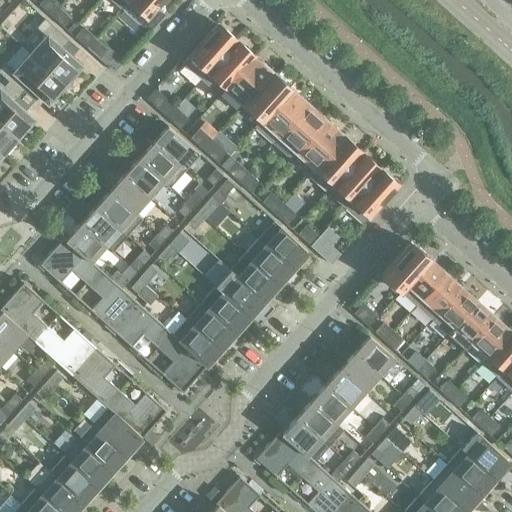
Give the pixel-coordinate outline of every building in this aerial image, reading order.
[(62,26),(67,19),(46,0),(44,0),(39,6),(62,26)] [(155,8),(161,0),(126,0),(120,7),(140,24),(147,32),(162,15),(155,8)] [(45,35),(30,53),(64,83),(72,74),(74,76),(82,66),(60,47),(68,38),(44,17),(36,26),(45,35)] [(216,24),(182,62),(200,78),(236,39),(226,30),(224,32),(216,24)] [(97,57),(102,50),(81,30),(74,36),(97,57)] [(236,39),(200,78),(218,94),(254,55),(244,46),(242,48),(235,41),(236,39)] [(64,83),(30,53),(14,70),(4,62),(0,66),(0,74),(20,92),(27,84),(49,103),(57,94),(55,92),(64,83)] [(254,55),(218,94),(219,95),(225,88),(242,103),(271,71),(262,62),(260,64),(253,57),(254,55)] [(271,71),(242,103),(260,119),(253,126),(254,126),(289,87),(280,78),(278,80),(270,73),(272,71),(271,71)] [(20,92),(0,74),(0,122),(16,137),(24,127),(26,129),(34,120),(13,100),(20,92)] [(288,89),(290,87),(289,87),(254,126),(272,142),(307,103),(298,94),(296,96),(288,89)] [(167,116),(175,106),(154,88),(146,98),(167,116)] [(307,103),(272,142),(272,143),(279,136),(296,151),(325,119),(325,118),(323,120),(315,113),(317,111),(307,103)] [(186,116),(175,106),(167,116),(177,125),(186,116)] [(210,135),(217,128),(204,117),(198,123),(210,135)] [(325,119),(296,151),(313,167),(307,174),(308,174),(343,135),(342,134),(341,136),(333,129),(335,127),(325,119)] [(16,137),(0,122),(0,154),(3,150),(5,152),(14,143),(12,141),(16,137)] [(199,153),(167,124),(153,141),(185,170),(199,153)] [(236,142),(219,127),(212,135),(230,150),(236,142)] [(202,148),(211,138),(200,129),(192,138),(202,148)] [(343,135),(308,174),(325,190),(359,153),(351,145),(353,143),(343,135)] [(224,150),(211,138),(202,148),(215,160),(224,150)] [(185,170),(153,141),(138,157),(170,186),(185,170)] [(367,160),(359,153),(325,190),(343,206),(379,167),(369,158),(367,160)] [(170,186),(138,157),(124,173),(149,195),(162,181),(169,187),(170,186)] [(236,161),(228,171),(238,180),(247,170),(236,161)] [(379,167),(343,206),(362,223),(375,208),(396,185),(387,177),(389,175),(379,167)] [(213,184),(222,174),(215,168),(206,178),(213,184)] [(257,180),(247,170),(238,180),(249,189),(257,180)] [(149,195),(124,173),(109,189),(141,218),(142,217),(135,211),(149,195)] [(225,194),(233,184),(226,178),(211,195),(220,203),(226,195),(225,194)] [(141,218),(109,189),(95,205),(127,234),(141,218)] [(193,206),(202,197),(194,190),(186,200),(193,206)] [(274,212),(282,202),(272,193),(263,203),(274,212)] [(184,216),(193,206),(186,200),(177,210),(184,216)] [(206,201),(198,210),(205,216),(213,207),(206,201)] [(293,212),(282,202),(274,212),(284,221),(293,212)] [(127,234),(95,205),(80,221),(105,244),(119,228),(126,235),(127,234)] [(195,227),(205,216),(198,210),(189,221),(195,227)] [(273,220),(259,236),(291,265),(306,249),(273,220)] [(105,244),(80,221),(66,237),(66,238),(91,260),(105,244)] [(164,238),(172,230),(164,223),(157,232),(164,238)] [(308,225),(299,235),(309,244),(318,234),(308,225)] [(154,250),(164,238),(157,232),(147,243),(154,250)] [(177,233),(169,243),(176,249),(184,240),(177,233)] [(329,244),(318,234),(309,244),(320,253),(329,244)] [(66,238),(66,237),(64,235),(39,263),(59,281),(70,268),(86,283),(99,267),(91,260),(66,238)] [(291,265),(259,236),(258,237),(265,244),(252,259),(276,281),(291,265)] [(167,259),(176,249),(169,243),(160,253),(167,259)] [(408,243),(381,273),(399,290),(428,257),(419,248),(417,250),(408,243)] [(252,259),(244,252),(230,268),(262,297),(276,281),(252,259)] [(135,270),(143,262),(136,256),(128,264),(135,270)] [(429,258),(428,257),(399,290),(415,304),(444,272),(435,263),(433,265),(427,260),(429,258)] [(125,282),(135,270),(128,264),(118,275),(125,282)] [(110,327),(135,299),(99,267),(86,283),(101,297),(90,309),(110,327)] [(148,267),(140,275),(147,281),(154,273),(148,267)] [(262,297),(230,268),(216,285),(247,313),(262,297)] [(454,280),(444,272),(415,304),(431,318),(459,288),(452,282),(454,280)] [(137,292),(147,281),(140,275),(130,286),(137,292)] [(31,312),(42,299),(23,281),(0,306),(0,310),(0,311),(1,310),(26,332),(25,333),(34,341),(47,326),(31,312)] [(247,313),(216,285),(201,301),(233,329),(247,313)] [(448,333),(477,300),(467,292),(466,294),(459,288),(431,318),(448,333)] [(171,331),(135,299),(110,327),(130,345),(141,332),(157,347),(171,331)] [(486,309),(477,300),(448,333),(464,347),(493,315),(492,314),(490,316),(484,311),(486,309)] [(233,329),(201,301),(187,317),(219,345),(233,329)] [(363,304),(354,313),(367,325),(376,315),(363,304)] [(1,310),(0,311),(0,339),(11,349),(25,333),(26,332),(1,310)] [(502,323),(493,315),(464,347),(480,362),(509,329),(508,329),(506,331),(500,325),(502,323)] [(187,317),(172,332),(172,333),(204,362),(205,361),(219,345),(187,317)] [(384,339),(392,330),(384,323),(376,332),(384,339)] [(70,373),(94,345),(74,327),(62,340),(47,326),(34,341),(70,373)] [(511,332),(509,329),(480,362),(496,376),(511,358),(511,332)] [(400,337),(392,330),(384,339),(391,346),(400,337)] [(172,333),(172,332),(171,331),(157,347),(172,360),(161,372),(182,391),(207,363),(205,361),(204,362),(172,333)] [(393,357),(368,334),(353,352),(378,374),(393,357)] [(0,361),(11,349),(0,339),(0,361)] [(102,375),(114,363),(94,345),(70,373),(105,404),(118,390),(102,375)] [(378,374),(353,352),(339,368),(364,390),(378,374)] [(416,368),(425,359),(417,352),(408,361),(416,368)] [(511,358),(496,376),(511,391),(511,390),(511,358)] [(432,365),(425,359),(416,368),(424,375),(432,365)] [(41,376),(50,367),(43,360),(34,370),(41,376)] [(364,390),(339,368),(324,384),(349,406),(364,390)] [(32,386),(41,376),(34,370),(25,380),(32,386)] [(55,370),(46,380),(53,386),(62,376),(55,370)] [(44,396),(53,386),(46,380),(37,390),(44,396)] [(448,397),(457,388),(449,380),(440,390),(448,397)] [(349,406),(324,384),(310,400),(335,422),(349,406)] [(408,400),(416,391),(409,385),(401,394),(408,400)] [(464,394),(457,388),(448,397),(456,404),(464,394)] [(141,436),(166,409),(146,391),(134,404),(118,390),(105,404),(107,406),(107,405),(139,434),(139,435),(141,436)] [(13,407),(22,397),(15,391),(6,400),(13,407)] [(398,411),(408,400),(401,394),(391,404),(398,411)] [(422,395),(413,405),(420,411),(429,402),(422,395)] [(0,412),(5,416),(13,407),(6,400),(0,407),(0,412)] [(335,422),(310,400),(295,416),(327,444),(342,428),(335,422)] [(26,402),(17,412),(24,418),(33,408),(26,402)] [(107,405),(107,406),(93,421),(125,450),(138,435),(139,435),(139,434),(107,405)] [(412,421),(420,411),(413,405),(405,415),(412,421)] [(480,426),(489,416),(481,409),(472,419),(480,426)] [(15,428),(24,418),(17,412),(8,422),(15,428)] [(327,444),(295,416),(282,431),(281,431),(306,454),(307,453),(314,460),(327,444)] [(496,423),(489,416),(480,426),(488,433),(496,423)] [(379,433),(388,423),(381,417),(373,427),(379,433)] [(125,450),(93,421),(78,437),(110,466),(125,450)] [(371,443),(379,433),(373,427),(364,436),(371,443)] [(393,427),(385,437),(391,443),(400,434),(393,427)] [(281,431),(282,431),(280,429),(255,457),(274,474),(286,462),(302,476),(315,461),(314,460),(307,453),(306,454),(281,431)] [(507,459),(475,430),(460,447),(492,475),(507,459)] [(110,466),(78,437),(64,454),(96,482),(110,466)] [(383,453),(391,443),(385,437),(376,447),(383,453)] [(492,475),(460,447),(446,463),(478,491),(492,475)] [(350,465),(359,455),(352,449),(344,459),(350,465)] [(96,482),(64,454),(49,470),(82,498),(96,482)] [(342,475),(350,465),(344,459),(335,468),(342,475)] [(364,460),(356,469),(363,476),(371,467),(364,460)] [(316,511),(334,511),(351,493),(315,461),(302,476),(318,491),(307,503),(316,511)] [(478,491),(446,463),(431,479),(464,507),(478,491)] [(353,486),(363,476),(356,469),(346,480),(353,486)] [(69,511),(82,498),(49,470),(35,486),(64,511),(69,511)] [(254,511),(247,505),(258,492),(239,475),(214,503),(216,505),(216,504),(225,511),(254,511)] [(459,511),(464,507),(431,479),(417,495),(436,511),(459,511)] [(64,511),(35,486),(21,502),(32,511),(64,511)] [(371,511),(351,493),(334,511),(371,511)] [(436,511),(417,495),(402,511),(403,511),(436,511)] [(32,511),(21,502),(11,511),(32,511)]
